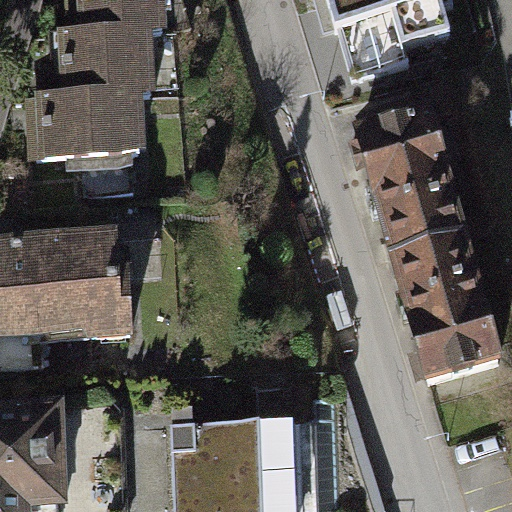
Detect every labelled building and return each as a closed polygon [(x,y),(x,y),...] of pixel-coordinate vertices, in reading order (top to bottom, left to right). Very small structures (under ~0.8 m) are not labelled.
[(74,38),(148,36),(162,36),(160,0),(82,0),(82,3),(73,4),(74,38)] [(327,0),(351,83),(405,68),(401,51),(449,38),(441,12),(452,9),(449,0),(327,0)] [(55,103),(138,100),(149,100),(148,36),(74,38),(62,38),(63,70),(54,70),(55,103)] [(138,100),(55,103),(42,103),(43,129),(35,129),(36,162),(139,159),(138,100)] [(361,137),(394,262),(464,243),(431,118),(361,137)] [(115,243),(0,249),(0,370),(44,368),(42,332),(84,330),(85,341),(131,338),(128,280),(117,280),(115,243)] [(464,243),(394,262),(427,387),(498,368),(464,243)] [(54,417),(0,419),(0,511),(125,511),(121,400),(54,402),(54,417)] [(298,511),(295,424),(171,428),(173,511),(298,511)]
